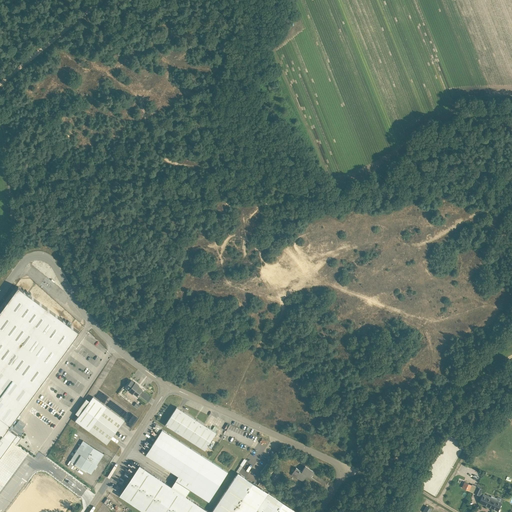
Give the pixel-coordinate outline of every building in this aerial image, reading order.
[(0,454),(11,439),(17,444),(21,437),(8,428),(79,331),(19,286),(0,311),(0,454)] [(137,395),(142,389),(138,386),(139,385),(135,382),(135,383),(131,380),(126,387),(130,390),(129,390),(133,393),(133,392),(137,395)] [(125,420),(93,396),(75,420),(107,444),(125,420)] [(165,424),(205,450),(216,432),(177,407),(165,424)] [(15,425),(12,429),(21,435),(24,432),(15,425)] [(297,511),(238,472),(211,511),(209,511),(186,496),(190,489),(209,501),(228,472),(162,429),(146,455),(178,476),(171,486),(140,465),(120,495),(145,511),(297,511)] [(104,454),(83,440),(68,464),(69,465),(68,466),(73,469),(74,466),(85,473),(87,471),(91,474),(104,454)] [(47,455),(42,465),(45,467),(51,457),(47,455)] [(303,481),(307,475),(310,477),(314,472),(305,466),(302,471),(296,467),(291,474),(294,476),(295,475),(303,481)] [(28,504),(22,511),(37,511),(38,511),(42,511),(50,502),(58,507),(61,503),(53,498),(55,496),(47,490),(50,487),(36,478),(21,499),(28,504)] [(464,483),(462,487),(469,491),(469,490),(472,485),(465,481),(464,483)] [(480,495),(481,492),(483,489),(476,486),(474,492),(474,493),(479,495),(480,495)] [(483,494),(482,496),(479,502),(491,508),(498,511),(502,503),(501,503),(503,499),(498,497),(497,498),(491,495),(491,497),(483,494)]
